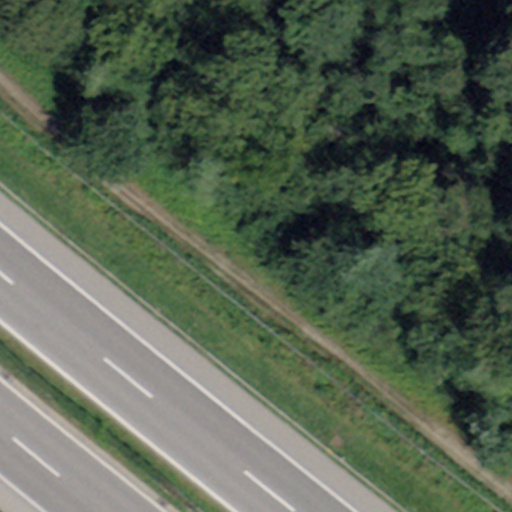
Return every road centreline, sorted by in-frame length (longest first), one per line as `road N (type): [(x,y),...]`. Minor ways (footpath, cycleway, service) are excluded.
road 1 (track): [(511,482),(177,231),(0,61)]
road 2 (motorway): [(291,511),(0,278)]
road 3 (motorway): [(0,428),(103,511)]
